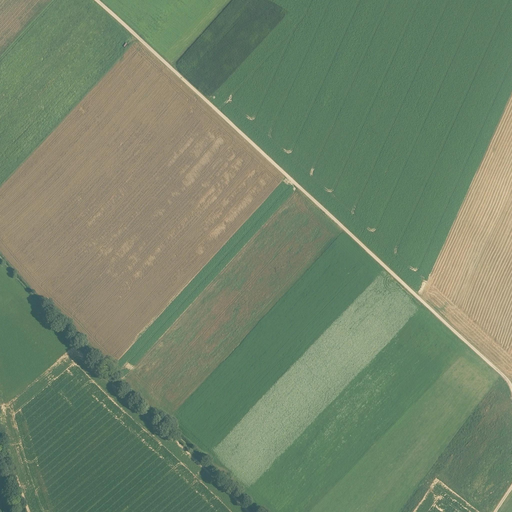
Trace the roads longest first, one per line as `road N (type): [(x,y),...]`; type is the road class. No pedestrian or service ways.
road 1 (track): [(511,391),(171,68)]
road 2 (track): [(252,511),(0,258)]
